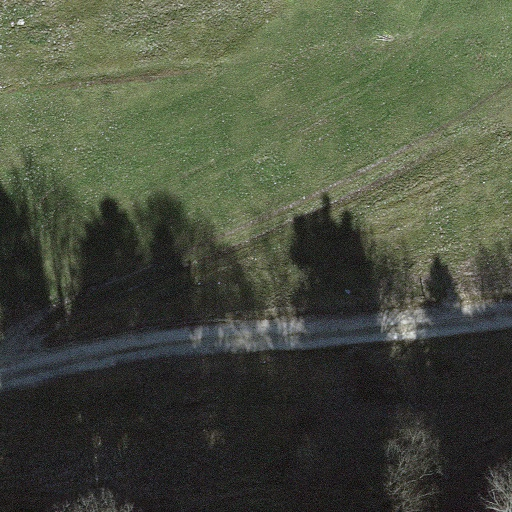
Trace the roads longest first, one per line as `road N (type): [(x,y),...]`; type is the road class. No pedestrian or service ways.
road 1 (track): [(0,358),(35,320),(245,233),(511,91)]
road 2 (track): [(0,370),(140,341),(511,306)]
